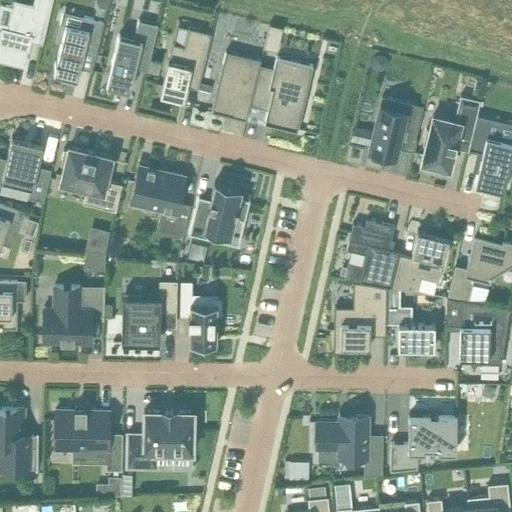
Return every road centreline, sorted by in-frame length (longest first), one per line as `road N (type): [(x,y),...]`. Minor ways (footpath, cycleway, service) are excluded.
road 1 (residential): [(8,105),(43,104),(322,173)]
road 2 (residential): [(276,376),(0,371)]
road 3 (residential): [(322,173),(276,376)]
road 4 (residential): [(450,378),(276,376)]
road 5 (residential): [(322,173),(476,209)]
road 6 (residential): [(276,376),(245,511)]
